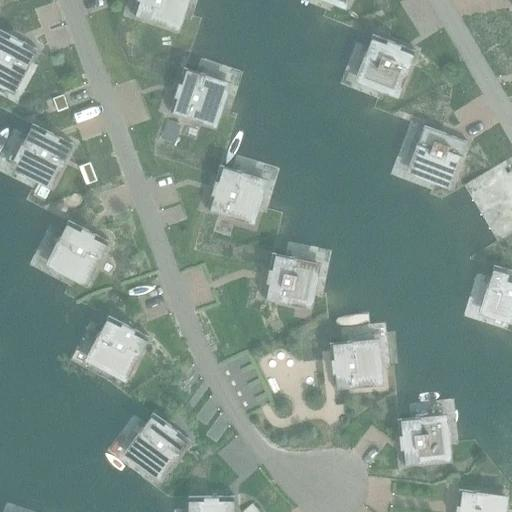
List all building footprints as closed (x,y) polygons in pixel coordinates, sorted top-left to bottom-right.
[(136,0),(132,14),(146,19),(145,19),(152,22),(153,21),(175,29),(184,0),(136,0)] [(0,81),(15,90),(37,49),(0,29),(0,81)] [(398,94),(415,51),(372,34),(368,45),(364,55),(367,56),(366,60),(359,78),(366,81),(398,94)] [(183,67),(169,111),(183,116),(190,119),(190,118),(213,125),(226,85),(207,78),(209,75),(202,73),(195,71),(185,68),(183,67)] [(23,148),(14,166),(21,169),(34,176),(52,185),(63,164),(64,164),(67,158),(66,157),(73,144),(32,123),(31,124),(27,133),(23,141),(22,141),(19,146),(23,148)] [(463,156),(462,155),(467,142),(424,125),(417,144),(416,144),(414,150),(418,151),(411,169),(418,172),(451,185),(459,162),(460,163),(463,156)] [(511,233),(511,172),(505,160),(464,185),(498,242),(511,233)] [(219,165),(206,209),(220,213),(220,214),(227,216),(227,215),(250,222),(263,181),(244,175),(245,172),(239,170),(233,169),(222,165),(219,165)] [(59,245),(50,263),(73,275),(88,282),(99,261),(103,255),(102,254),(109,241),(68,220),(62,231),(58,238),(55,243),(59,245)] [(272,252),(262,298),(277,301),(284,303),(284,302),(308,307),(316,265),(297,261),(298,257),(291,256),(285,255),(274,253),(272,252)] [(511,270),(493,265),(493,267),(489,278),(480,305),(499,311),(498,315),(504,317),(504,316),(511,319),(511,270)] [(127,378),(138,356),(139,357),(142,350),(149,337),(108,315),(102,326),(98,333),(95,338),(98,340),(89,357),(127,378)] [(349,341),(329,343),(333,389),(348,387),(348,388),(356,387),(355,387),(379,384),(375,341),(355,343),(355,340),(349,340),(349,341)] [(177,458),(181,452),(190,440),(153,412),(144,424),(140,429),(140,428),(136,433),(139,435),(128,451),(162,477),(176,458),(177,458)] [(443,417),(423,419),(423,415),(417,416),(410,417),(399,418),(397,418),(401,465),(416,463),(416,464),(424,463),(424,462),(447,459),(443,417)] [(480,491),(473,490),(473,491),(458,489),(455,511),(501,511),(504,495),(480,492),(480,491)] [(234,511),(234,496),(188,496),(188,507),(188,511),(234,511)]
